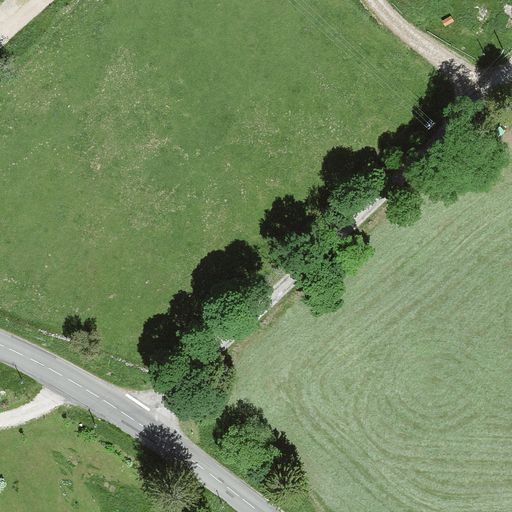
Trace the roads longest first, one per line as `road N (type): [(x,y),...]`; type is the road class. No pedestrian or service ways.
road 1 (residential): [(137,423),(511,81)]
road 2 (secondary): [(0,344),(137,423)]
road 3 (secondary): [(137,423),(256,511)]
